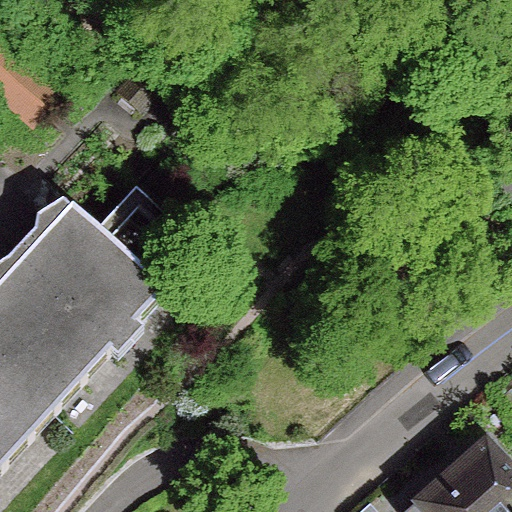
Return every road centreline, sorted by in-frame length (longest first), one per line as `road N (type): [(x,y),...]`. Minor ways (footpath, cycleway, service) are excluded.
road 1 (residential): [(369,476),(267,458),(190,460),(139,484),(112,511)]
road 2 (residential): [(511,361),(369,476)]
